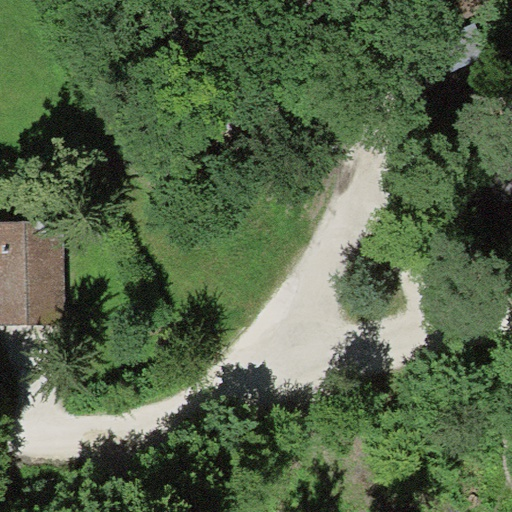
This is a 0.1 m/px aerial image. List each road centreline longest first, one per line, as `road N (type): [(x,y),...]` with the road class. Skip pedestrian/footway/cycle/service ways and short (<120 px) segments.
road 1 (track): [(0,436),(145,436),(234,393)]
road 2 (track): [(234,393),(452,332)]
road 3 (track): [(234,393),(315,289),(351,205)]
road 4 (track): [(351,205),(431,0)]
road 5 (track): [(452,332),(351,205)]
